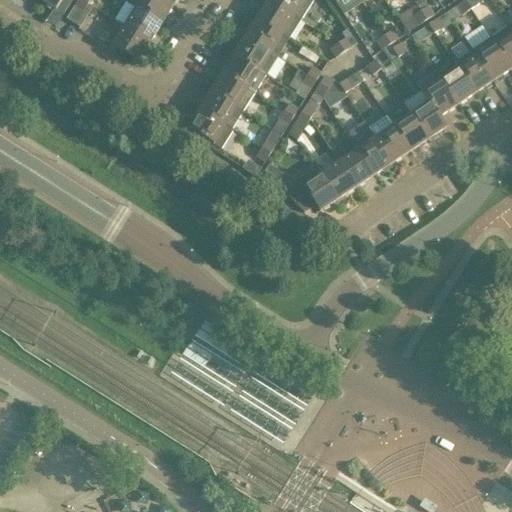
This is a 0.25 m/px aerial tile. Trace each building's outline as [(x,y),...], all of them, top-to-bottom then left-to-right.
[(36,0),(55,12),(62,0),(36,0)] [(66,20),(79,29),(92,9),(88,5),(88,6),(78,0),(66,20)] [(128,0),(126,4),(135,10),(161,26),(172,8),(159,0),(128,0)] [(159,0),(172,8),(177,0),(159,0)] [(312,3),(306,0),(269,0),(268,2),(300,22),(312,3)] [(470,11),(485,0),(466,0),(464,2),(470,11)] [(282,37),(288,41),(300,22),(268,2),(256,20),(282,37)] [(470,11),(464,2),(456,7),(462,16),(470,11)] [(420,14),(425,23),(433,17),(427,9),(420,14)] [(135,10),(124,27),(124,28),(149,45),(161,26),(135,10)] [(425,23),(420,14),(412,19),(418,28),(425,23)] [(442,30),(452,24),(446,14),(436,21),(428,27),(433,34),(434,36),(442,30)] [(278,57),(272,53),(282,37),(256,20),(245,38),(277,59),(278,57)] [(117,23),(104,43),(137,63),(149,45),(124,28),(124,27),(117,23)] [(433,34),(428,27),(417,34),(422,42),(433,34)] [(464,38),(471,49),(489,39),(482,27),(464,38)] [(490,40),(510,71),(511,70),(511,34),(507,28),(490,40)] [(341,34),(345,40),(338,46),(343,54),(357,46),(347,30),(341,34)] [(384,38),(389,47),(397,41),(391,33),(384,38)] [(233,57),(259,73),(265,77),(277,59),(245,38),(233,57)] [(382,52),(383,54),(391,49),(389,47),(384,38),(376,43),(382,52)] [(472,52),(492,83),(510,71),(490,40),(472,52)] [(343,54),(338,46),(330,51),(335,60),(343,54)] [(398,59),(398,60),(406,54),(400,46),(392,51),(398,59)] [(390,64),(398,59),(392,51),(391,49),(383,54),(390,64)] [(454,64),(474,95),(492,83),(472,52),(454,64)] [(265,77),(259,73),(233,57),(222,75),(254,95),(265,77)] [(372,77),(380,71),(374,63),(366,68),(372,77)] [(474,95),(454,64),(458,70),(440,82),(456,107),(474,95)] [(306,77),(315,83),(320,75),(311,69),(306,77)] [(435,73),(415,86),(428,105),(428,104),(438,119),(439,119),(456,107),(440,82),(435,73)] [(357,74),(347,81),(352,90),(363,83),(357,74)] [(210,93),(236,109),(242,113),(254,95),(222,75),(210,93)] [(315,83),(306,77),(301,85),(310,91),(315,83)] [(324,78),(319,86),(328,92),(333,84),(324,78)] [(352,90),(347,81),(338,87),(344,95),(352,90)] [(319,86),(313,95),(322,101),(328,92),(319,86)] [(233,131),(232,130),(242,113),(236,109),(210,93),(199,112),(232,132),(233,131)] [(410,116),(427,141),(446,129),(439,119),(438,119),(428,104),(428,105),(410,116)] [(284,114),(292,119),(297,112),(289,106),(284,114)] [(314,113),(306,108),(301,116),(310,121),(314,113)] [(187,130),(220,151),(232,132),(199,112),(187,130)] [(292,119),(284,114),(279,122),(287,127),(292,119)] [(296,124),(304,129),(310,121),(301,116),(296,124)] [(427,141),(410,116),(393,128),(392,128),(409,153),(427,141)] [(386,117),(367,129),(391,165),(409,153),(392,128),(393,128),(386,117)] [(279,122),(272,132),(281,138),(287,127),(279,122)] [(362,138),(351,145),(356,153),(356,152),(373,177),(391,165),(367,129),(364,123),(356,128),(362,138)] [(296,141),(304,129),(296,124),(288,135),(296,141)] [(265,142),(266,142),(274,148),(281,138),(272,132),(271,131),(265,142)] [(274,148),(266,142),(261,150),(270,156),(274,148)] [(341,149),(333,155),(339,164),(355,189),(373,177),(356,152),(356,153),(347,158),(341,149)] [(270,156),(261,150),(256,158),(264,164),(270,156)] [(355,189),(339,164),(321,176),(337,201),(355,189)] [(303,214),(314,207),(319,214),(337,201),(320,176),(321,176),(316,169),(297,181),(301,187),(288,197),(303,214)] [(269,187),(274,178),(265,173),(260,181),(269,187)] [(175,380),(287,440),(308,401),(308,394),(296,388),(287,388),(272,381),(264,396),(263,396),(257,408),(250,405),(250,368),(245,377),(245,393),(233,393),(233,379),(213,368),(190,369),(196,357),(194,357),(194,333),(174,370),(175,380)] [(430,511),(433,508),(422,501),(419,507),(426,511),(430,511)]
